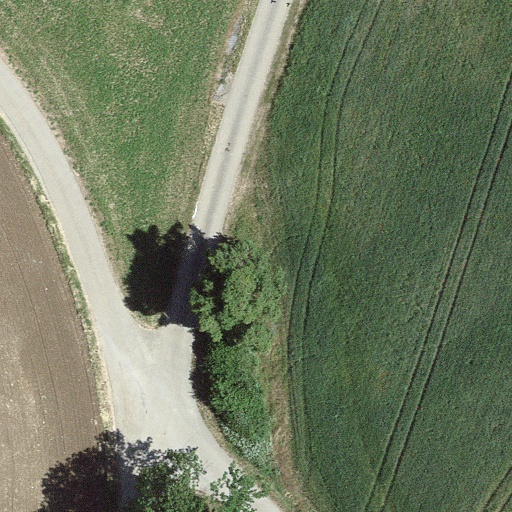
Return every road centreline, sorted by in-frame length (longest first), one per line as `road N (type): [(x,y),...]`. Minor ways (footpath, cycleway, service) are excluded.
road 1 (track): [(145,511),(156,410),(287,0)]
road 2 (track): [(138,511),(115,329),(59,186),(0,85)]
road 3 (track): [(257,511),(156,410)]
